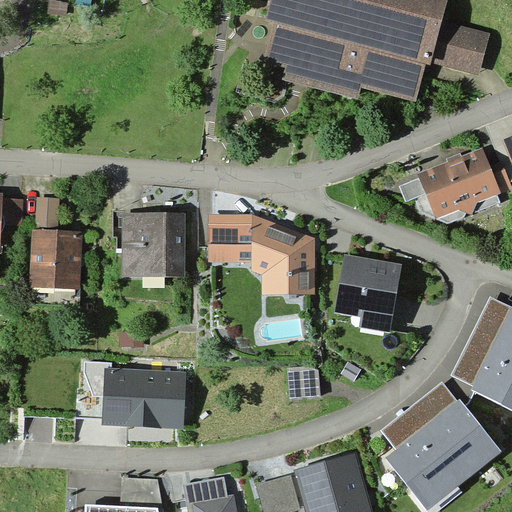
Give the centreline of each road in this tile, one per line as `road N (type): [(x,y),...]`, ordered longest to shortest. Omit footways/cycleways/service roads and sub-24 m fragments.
road 1 (residential): [(470,264),(461,307),(430,363),(402,389),(334,423),(258,447),(144,461),(0,450)]
road 2 (residential): [(0,160),(272,186)]
road 3 (residential): [(272,186),(511,101)]
road 4 (residential): [(470,264),(272,186)]
